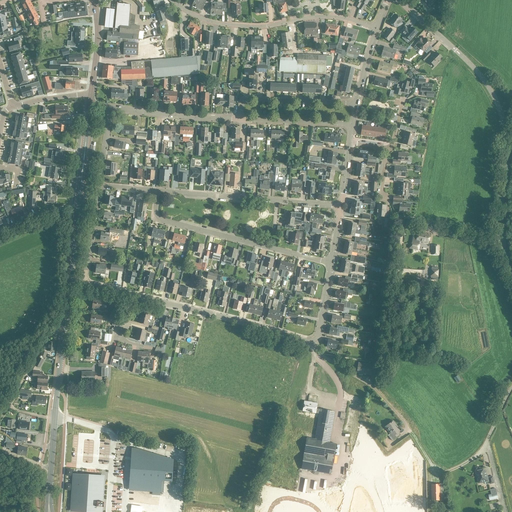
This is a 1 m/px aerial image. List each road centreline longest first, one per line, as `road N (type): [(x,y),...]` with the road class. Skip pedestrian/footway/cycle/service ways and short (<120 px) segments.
road 1 (unclassified): [(511,272),(500,229),(506,145),(494,95),(401,0)]
road 2 (secondary): [(48,511),(70,279)]
road 3 (residential): [(171,0),(223,24),(312,16),(376,27)]
road 4 (residential): [(331,263),(163,220),(157,191)]
road 5 (residential): [(315,339),(131,294)]
road 6 (residential): [(341,206),(157,191)]
road 7 (secondary): [(70,279),(89,105)]
road 8 (residential): [(239,119),(246,99),(356,103)]
road 9 (residential): [(239,119),(109,108)]
road 10 (track): [(0,418),(65,311)]
